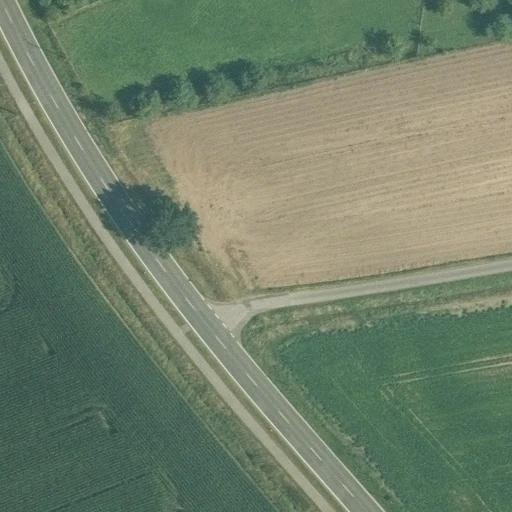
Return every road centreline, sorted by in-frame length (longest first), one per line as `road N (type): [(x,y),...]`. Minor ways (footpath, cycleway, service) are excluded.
road 1 (secondary): [(373,511),(143,238),(4,0)]
road 2 (track): [(202,316),(511,261)]
